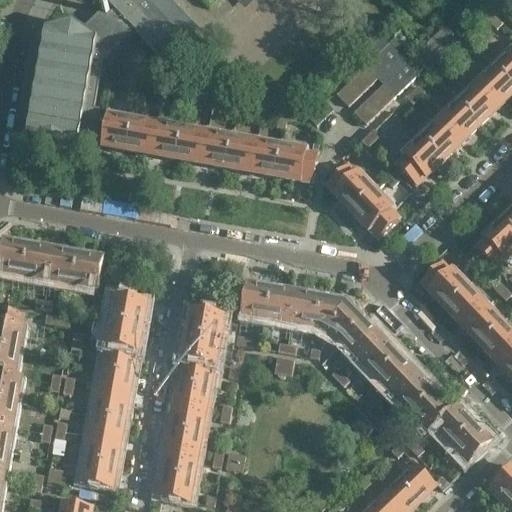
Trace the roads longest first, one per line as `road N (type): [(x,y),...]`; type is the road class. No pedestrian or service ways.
road 1 (residential): [(191,240),(142,511)]
road 2 (residential): [(511,429),(378,283)]
road 3 (residential): [(0,205),(191,240)]
road 4 (residential): [(191,240),(356,269),(378,283)]
road 5 (residential): [(378,283),(511,155)]
